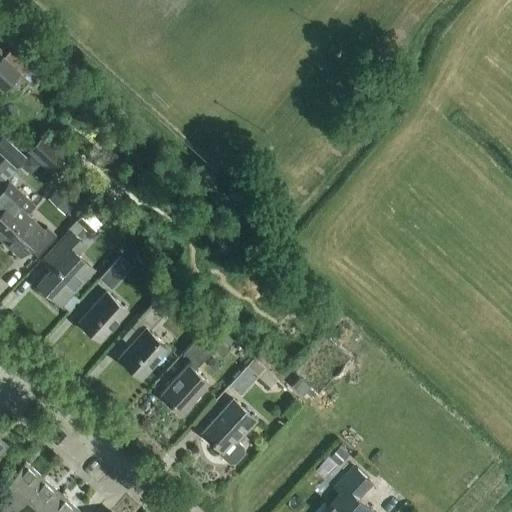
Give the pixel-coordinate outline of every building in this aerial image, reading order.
[(0,90),(19,69),(0,51),(0,90)] [(15,168),(25,157),(1,135),(0,136),(0,154),(10,164),(0,174),(0,181),(1,183),(14,168),(15,168)] [(51,175),(67,157),(43,135),(26,152),(51,175)] [(0,239),(2,242),(26,215),(35,206),(26,198),(8,182),(0,190),(0,239)] [(63,214),(73,203),(57,188),(47,200),(63,214)] [(167,201),(160,208),(167,214),(173,207),(167,201)] [(26,215),(2,242),(20,257),(27,249),(37,257),(56,236),(46,227),(43,231),(26,215)] [(61,306),(93,270),(77,255),(85,246),(69,231),(41,261),(50,269),(37,284),(61,306)] [(110,289),(131,266),(120,256),(98,279),(110,289)] [(99,341),(126,311),(105,292),(78,322),(99,341)] [(162,292),(139,317),(150,328),(173,303),(162,292)] [(140,378),(167,348),(145,328),(118,358),(140,378)] [(227,349),(205,329),(182,353),(191,360),(159,395),(180,414),(208,384),(193,370),(213,349),(221,356),(227,349)] [(239,396),(265,368),(254,357),(228,385),(239,396)] [(301,396),(309,387),(299,377),(290,386),(301,396)] [(228,464),(234,464),(244,453),(244,447),(237,441),(255,420),(232,399),(201,433),(220,450),(217,454),(228,464)] [(339,446),(330,456),(337,464),(338,464),(348,454),(339,446)] [(328,456),(314,470),(324,479),(337,464),(329,457),(328,456)] [(0,511),(12,511),(42,478),(24,462),(0,488),(11,498),(0,509),(0,511)] [(371,511),(373,511),(359,498),(372,484),(354,467),(335,489),(341,494),(324,511),(371,511)] [(45,511),(61,495),(42,478),(12,511),(45,511)] [(61,495),(45,511),(78,511),(79,511),(61,495)]
